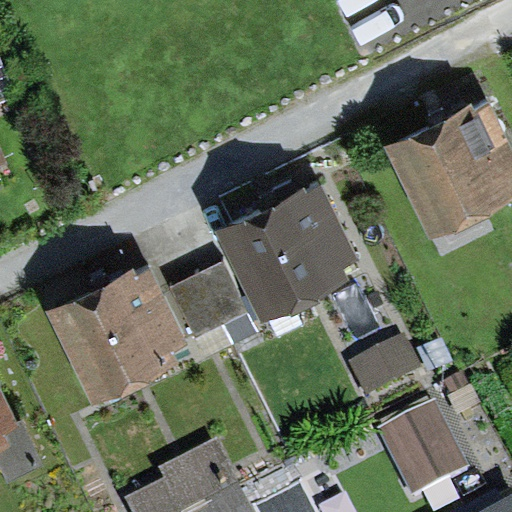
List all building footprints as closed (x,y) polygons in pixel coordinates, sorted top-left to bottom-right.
[(5,71),(0,73),(0,115),(19,108),(5,71)] [(389,126),(438,222),(511,184),(511,178),(466,87),(389,126)] [(0,185),(9,181),(0,161),(0,185)] [(221,209),(270,305),(347,266),(298,170),(221,209)] [(34,301),(83,397),(159,358),(111,262),(34,301)] [(171,287),(194,335),(239,314),(216,266),(171,287)] [(382,458),(394,481),(468,440),(456,418),(382,458)] [(119,508),(121,511),(175,511),(206,495),(181,451),(149,469),(159,486),(119,508)]
